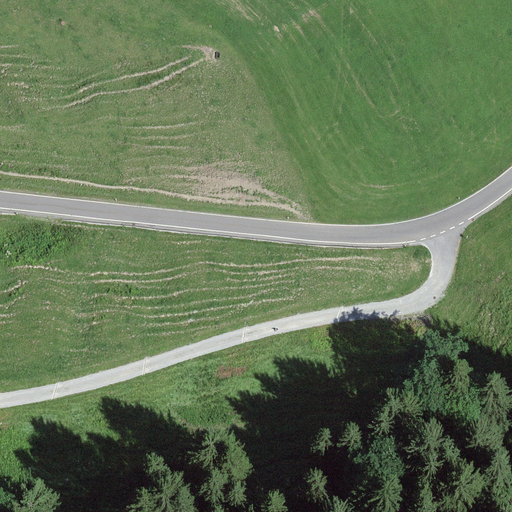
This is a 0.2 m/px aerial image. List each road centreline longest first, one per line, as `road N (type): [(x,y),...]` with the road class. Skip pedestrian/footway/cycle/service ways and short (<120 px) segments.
road 1 (tertiary): [(511,179),(436,228),(371,236),(0,200)]
road 2 (track): [(0,400),(360,309),(405,308),(434,290),(444,254),(436,228)]
